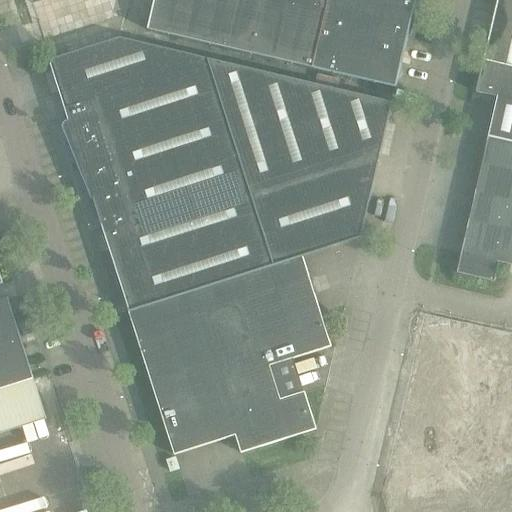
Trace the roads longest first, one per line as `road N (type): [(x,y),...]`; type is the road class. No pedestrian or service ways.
road 1 (unclassified): [(134,511),(0,78)]
road 2 (unclassified): [(393,294),(460,0)]
road 3 (unclassified): [(345,511),(393,294)]
road 4 (unclassified): [(511,321),(393,294)]
